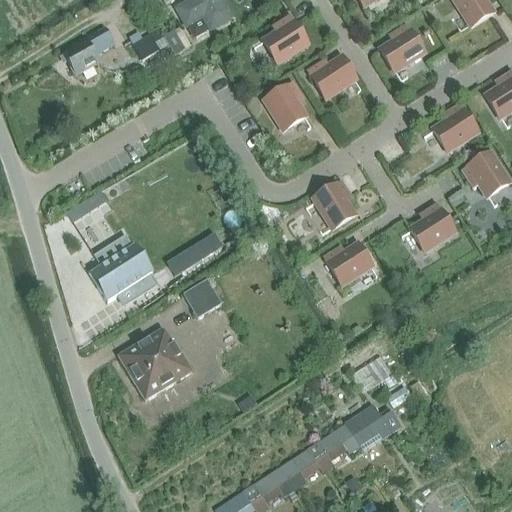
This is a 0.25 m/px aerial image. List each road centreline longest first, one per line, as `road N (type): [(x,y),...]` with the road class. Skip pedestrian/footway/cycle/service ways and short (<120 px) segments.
road 1 (unclassified): [(127,511),(94,439),(0,134)]
road 2 (track): [(122,503),(338,367),(362,364)]
